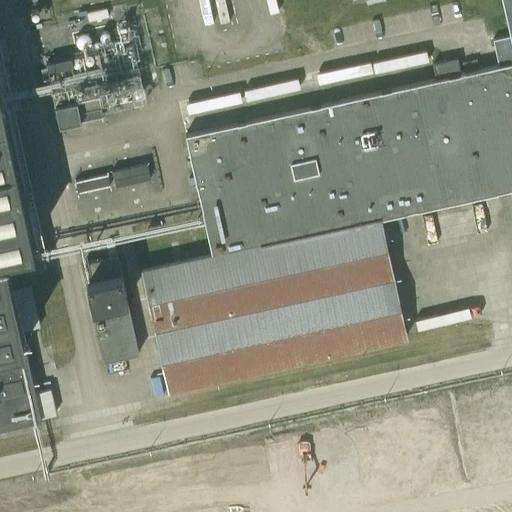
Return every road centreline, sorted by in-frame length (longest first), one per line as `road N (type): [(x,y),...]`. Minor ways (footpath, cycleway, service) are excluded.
road 1 (unknown): [(40,145),(491,40)]
road 2 (unclassified): [(8,0),(107,446)]
road 3 (unclassified): [(511,355),(107,446)]
